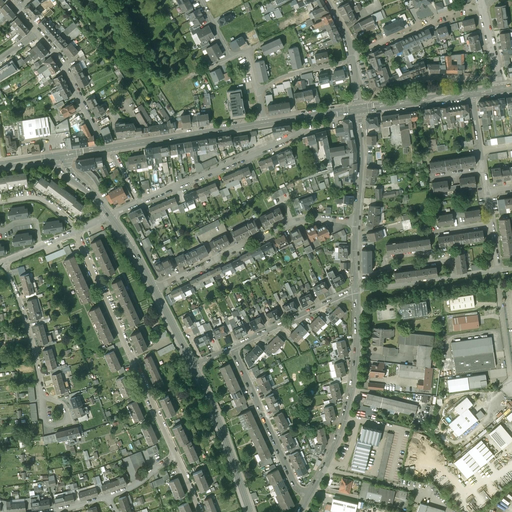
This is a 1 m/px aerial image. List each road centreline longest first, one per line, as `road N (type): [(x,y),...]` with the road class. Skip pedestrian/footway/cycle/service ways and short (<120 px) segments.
road 1 (residential): [(177,455),(75,230)]
road 2 (residential): [(157,285),(284,225),(357,222)]
road 3 (residential): [(357,291),(353,385),(308,495)]
road 4 (residential): [(139,201),(322,126)]
road 5 (residential): [(232,348),(290,476),(308,495)]
road 6 (tertiary): [(249,511),(192,364)]
road 7 (secondary): [(110,148),(264,123)]
road 8 (residential): [(352,58),(481,5)]
road 9 (residential): [(3,261),(41,394)]
road 10 (residential): [(232,348),(357,291)]
road 11 (residential): [(39,33),(101,137)]
